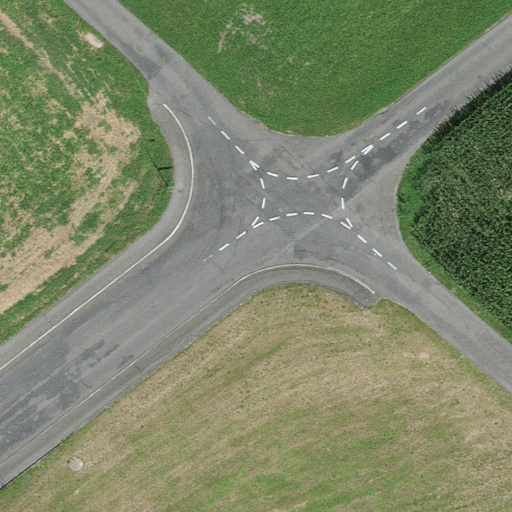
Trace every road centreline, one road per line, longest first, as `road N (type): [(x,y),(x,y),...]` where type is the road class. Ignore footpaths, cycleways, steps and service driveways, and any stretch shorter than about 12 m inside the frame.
road 1 (unclassified): [(0,421),(302,205)]
road 2 (residential): [(302,205),(80,0)]
road 3 (unclassified): [(302,205),(511,20)]
road 4 (residential): [(511,374),(302,205)]
